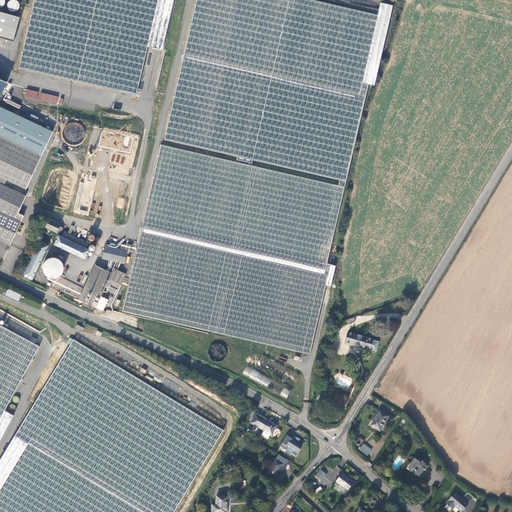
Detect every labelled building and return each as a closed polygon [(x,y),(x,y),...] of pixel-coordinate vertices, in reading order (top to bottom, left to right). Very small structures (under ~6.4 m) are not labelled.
[(11,0),(8,0),(7,7),(18,10),(20,2),(11,0)] [(174,0),(35,0),(19,68),(140,96),(142,89),(138,88),(148,46),(163,50),(174,0)] [(329,0),(194,0),(184,47),(364,89),(381,12),(329,0)] [(0,11),(0,38),(14,42),(20,16),(1,12),(0,11)] [(184,47),(163,138),(342,181),(364,89),(184,47)] [(26,89),(24,96),(36,99),(38,92),(26,89)] [(40,92),(38,100),(56,104),(58,96),(40,92)] [(0,107),(0,135),(42,155),(53,132),(0,107)] [(73,150),(86,140),(86,132),(82,127),(80,128),(77,128),(77,125),(71,125),(71,128),(67,128),(67,118),(63,121),(64,122),(64,128),(61,130),(61,138),(68,146),(60,146),(65,153),(70,150),(73,150)] [(93,125),(73,213),(120,224),(141,136),(93,125)] [(42,155),(0,135),(0,176),(0,177),(0,183),(4,185),(6,180),(26,189),(42,155)] [(345,183),(162,141),(143,223),(326,265),(345,183)] [(0,211),(16,219),(19,213),(27,196),(4,185),(0,183),(0,211)] [(16,219),(0,211),(0,239),(11,245),(22,222),(16,219)] [(16,219),(22,222),(22,221),(25,216),(19,213),(16,219)] [(60,226),(60,224),(46,218),(42,227),(57,233),(57,231),(61,233),(64,228),(60,226)] [(329,270),(143,226),(139,241),(123,310),(310,354),(329,270)] [(52,245),(84,261),(89,250),(86,248),(89,242),(63,230),(60,237),(56,235),(52,245)] [(30,281),(48,245),(38,240),(20,276),(30,281)] [(124,263),(126,251),(124,250),(125,245),(121,244),(120,249),(104,246),(101,259),(124,263)] [(100,297),(106,284),(108,280),(120,286),(126,274),(113,268),(110,272),(94,264),(77,300),(94,308),(100,297)] [(108,280),(106,284),(118,289),(120,286),(108,280)] [(18,301),(21,295),(7,289),(5,295),(18,301)] [(107,301),(100,297),(94,308),(102,312),(107,301)] [(0,444),(14,418),(5,413),(40,348),(0,326),(0,444)] [(370,350),(373,339),(368,337),(367,338),(353,334),(354,333),(348,332),(345,344),(349,345),(350,344),(370,350)] [(0,511),(174,511),(224,430),(74,339),(16,436),(0,461),(0,511)] [(247,366),(243,373),(267,387),(272,379),(247,366)] [(280,395),(286,399),(291,391),(284,387),(280,395)] [(389,416),(379,411),(371,426),(380,431),(389,416)] [(271,435),(272,435),(277,426),(267,421),(268,419),(257,413),(251,423),(264,431),(271,435)] [(301,444),(287,435),(280,447),(286,450),(288,448),(294,451),(291,454),(296,456),(301,447),(301,444)] [(371,451),(364,445),(360,450),(368,456),(371,451)] [(284,469),(288,461),(279,454),(267,473),(275,478),(281,468),(284,469)] [(426,470),(429,465),(422,461),(423,460),(418,457),(416,459),(414,458),(412,462),(413,463),(411,466),(413,468),(412,469),(416,472),(417,470),(421,474),(424,469),(426,470)] [(327,474),(321,470),(316,476),(321,481),(327,474)] [(353,483),(342,474),(336,482),(348,490),(353,483)] [(462,511),(469,504),(456,493),(446,504),(450,507),(453,504),(455,506),(462,511)] [(227,511),(229,497),(217,496),(216,505),(213,505),(212,511),(227,511)]
